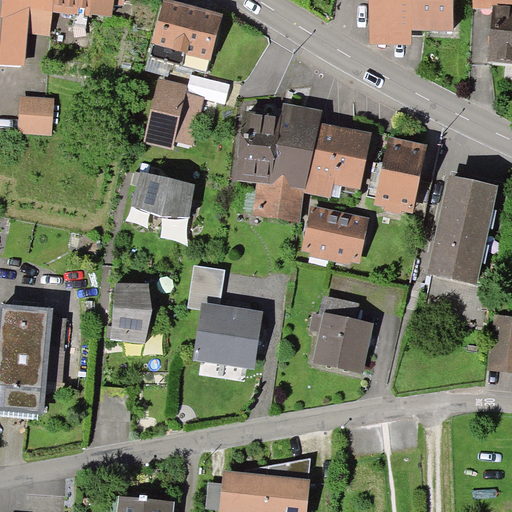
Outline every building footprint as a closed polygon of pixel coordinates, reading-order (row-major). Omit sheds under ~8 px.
[(20,0),(32,0),(50,2),(49,0),(1,0),(0,23),(0,65),(18,67),(20,37),(17,36),(20,0)] [(121,5),(121,0),(49,0),(50,2),(49,11),(109,18),(111,4),(121,5)] [(392,30),(409,31),(409,0),(368,0),(368,44),(392,44),(392,30)] [(409,0),(409,31),(451,32),(451,0),(409,0)] [(487,61),(511,64),(511,0),(495,0),(492,2),(487,61)] [(181,68),(204,75),(219,22),(162,6),(151,47),(150,47),(147,60),(180,69),(181,68)] [(171,142),(181,98),(157,92),(147,136),(171,142)] [(48,134),(50,105),(20,103),(18,132),(48,134)] [(301,189),(303,190),(315,130),(242,119),(233,180),(259,184),(255,218),(297,223),(301,189)] [(340,135),(315,130),(303,190),(302,193),(328,198),(331,184),(357,189),(368,139),(340,135)] [(421,155),(387,148),(375,202),(410,209),(421,155)] [(193,188),(138,175),(129,209),(160,220),(187,221),(193,188)] [(483,284),(500,189),(451,180),(434,275),(483,284)] [(303,252),(355,263),(364,223),(311,212),(303,252)] [(248,367),(255,319),(212,313),(218,273),(193,270),(187,309),(203,312),(196,359),(248,367)] [(146,287),(113,286),(109,342),(143,346),(150,314),(146,287)] [(362,347),(364,347),(366,338),(364,338),(367,327),(352,324),(355,309),(323,302),(319,318),(314,317),(311,331),(322,333),(315,365),(356,374),(362,347)] [(61,352),(63,333),(64,321),(47,319),(48,315),(0,310),(0,411),(39,415),(45,350),(61,352)] [(492,373),(511,375),(511,326),(497,325),(492,373)] [(118,390),(105,389),(102,422),(115,423),(118,390)] [(118,390),(115,423),(129,424),(132,392),(118,390)] [(302,511),(308,462),(277,467),(276,483),(243,479),(242,488),(222,486),(219,511),(302,511)] [(117,511),(169,511),(170,505),(144,502),(144,499),(138,499),(138,501),(119,499),(117,511)]
